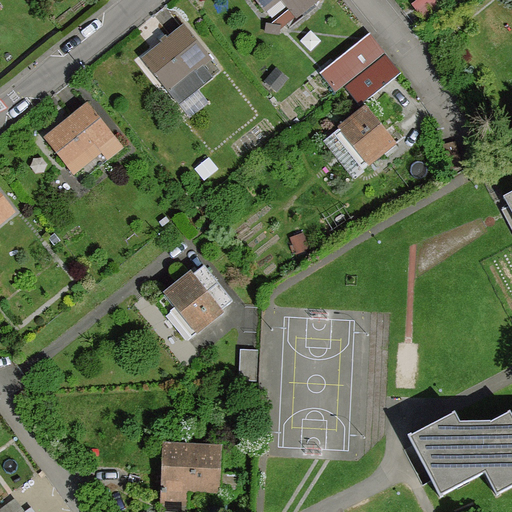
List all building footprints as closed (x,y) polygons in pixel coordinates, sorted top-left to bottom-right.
[(257,0),(265,11),(279,0),(285,0),(298,15),(316,0),(257,0)] [(187,29),(146,62),(180,105),(213,78),(202,66),(210,59),(187,29)] [(389,51),(375,33),(324,72),(339,88),(389,51)] [(90,107),(48,141),(75,176),(104,154),(109,161),(123,150),(90,107)] [(396,145),(367,109),(342,129),(370,165),(396,145)] [(0,223),(14,213),(0,194),(0,223)] [(205,267),(193,276),(222,311),(233,302),(205,267)] [(193,276),(192,274),(158,301),(188,341),(224,313),(222,311),(193,276)] [(257,382),(258,351),(241,350),(240,381),(257,382)] [(511,422),(462,423),(418,443),(446,503),(491,480),(504,500),(511,495),(511,422)] [(220,493),(222,455),(195,453),(194,446),(164,444),(163,490),(189,491),(220,493)] [(187,511),(189,491),(163,490),(163,511),(187,511)]
